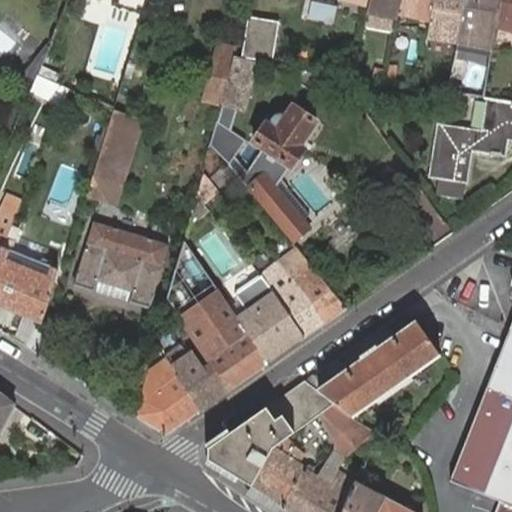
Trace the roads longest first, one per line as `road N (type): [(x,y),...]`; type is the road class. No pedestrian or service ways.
road 1 (residential): [(511,213),(151,461)]
road 2 (secondary): [(0,365),(151,461)]
